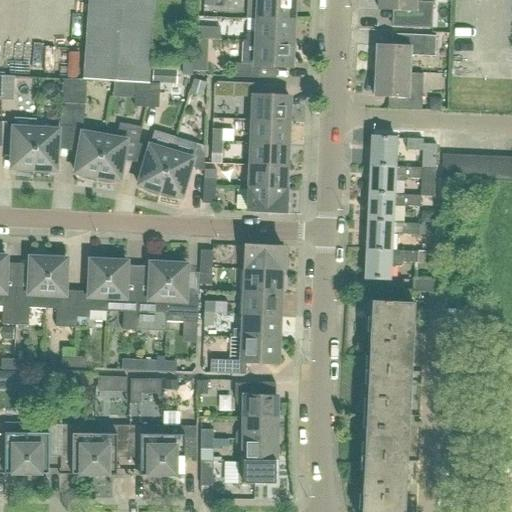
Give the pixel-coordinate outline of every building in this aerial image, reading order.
[(45,0),(18,0),(0,6),(0,25),(48,9),(45,0)] [(88,0),(83,80),(145,84),(151,0),(88,0)] [(257,0),(257,20),(296,22),(296,21),(293,21),(294,0),(257,0)] [(416,2),(416,0),(378,0),(377,11),(401,12),(400,28),(432,30),(433,3),(416,2)] [(246,42),(295,44),(295,43),(292,43),(293,22),(296,22),(257,20),(256,32),(246,32),(246,41),(246,42)] [(196,40),(206,40),(215,41),(215,29),(196,28),(196,40)] [(376,45),(374,72),(409,74),(410,57),(436,58),(437,37),(400,35),(399,47),(376,45)] [(234,64),(234,78),(259,79),(260,66),(275,67),(275,68),(277,68),(277,67),(291,68),(291,63),(293,63),(294,45),(295,45),(295,44),(246,42),(246,41),(243,41),(242,64),(234,64)] [(153,70),(152,84),(177,85),(177,71),(153,70)] [(408,90),(409,74),(374,72),(373,98),(397,99),(396,111),(421,112),(422,91),(408,90)] [(14,78),(2,78),(1,101),(13,102),(14,78)] [(61,104),(73,105),(74,81),(62,81),(61,104)] [(87,82),(74,81),(73,105),(85,105),(87,82)] [(134,108),(147,108),(148,84),(145,84),(136,84),(134,108)] [(160,85),(148,84),(147,108),(159,109),(160,85)] [(258,97),(259,85),(233,84),(233,97),(253,98),(252,121),(291,123),(291,122),(290,122),(291,104),(289,104),(290,99),(275,98),(275,97),(274,97),(274,98),(258,97)] [(33,175),(36,130),(23,129),(24,115),(14,115),(11,170),(15,170),(15,172),(24,173),(33,174),(33,175)] [(291,124),(291,123),(252,121),(251,144),(290,146),(290,145),(288,145),(289,123),(291,124)] [(117,140),(104,138),(97,182),(97,183),(97,181),(106,183),(115,183),(116,181),(119,182),(129,126),(119,124),(117,140)] [(48,131),(36,130),(33,175),(34,175),(34,174),(43,175),(52,174),(52,172),(56,172),(59,125),(48,125),(48,131)] [(238,144),(235,127),(224,130),(228,147),(238,144)] [(222,130),(212,130),(212,142),(222,142),(222,130)] [(96,182),(97,182),(104,138),(82,134),(75,174),(79,175),(79,177),(87,180),(96,181),(96,182)] [(371,166),(394,168),(396,139),(372,138),(371,166)] [(406,151),(422,152),(421,169),(436,170),(437,145),(423,144),(423,141),(406,140),(406,151)] [(221,154),(222,142),(212,142),(211,154),(221,154)] [(203,172),(204,170),(205,147),(192,143),(191,143),(190,143),(189,144),(188,144),(188,145),(188,146),(184,157),(171,153),(159,197),(159,196),(168,198),(177,200),(177,198),(181,199),(191,168),(203,172)] [(250,166),(289,168),(286,168),(288,146),(290,146),(251,144),(250,166)] [(158,197),(159,197),(171,153),(150,147),(138,186),(142,187),(141,189),(150,193),(158,196),(158,197)] [(442,156),(441,179),(453,180),(455,157),(442,156)] [(467,157),(455,157),(453,180),(465,181),(467,157)] [(479,158),(467,157),(465,181),(477,181),(479,158)] [(491,158),(479,158),(477,181),(489,182),(491,158)] [(489,182),(501,182),(503,159),(491,158),(489,182)] [(511,159),(503,159),(501,182),(511,182),(511,159)] [(289,169),(289,168),(250,166),(249,189),(247,189),(287,191),(285,191),(286,169),(289,169)] [(394,168),(371,166),(369,195),(393,196),(394,179),(435,181),(436,170),(421,169),(394,168)] [(216,171),(204,170),(204,180),(216,181),(216,171)] [(204,181),(203,205),(215,205),(216,182),(204,181)] [(287,192),(287,191),(247,189),(247,190),(249,190),(248,213),(269,214),(268,215),(270,215),(270,214),(284,215),(284,213),(287,213),(288,199),(285,199),(285,192),(287,192)] [(393,196),(369,195),(368,223),(392,224),(393,207),(419,208),(420,197),(393,196)] [(392,224),(368,223),(367,251),(390,252),(391,235),(426,236),(426,226),(419,226),(419,225),(392,224)] [(268,248),(268,247),(267,247),(267,248),(247,247),(246,270),(244,270),(283,272),(282,272),(282,264),(285,265),(285,251),(283,251),(283,249),(268,248)] [(200,251),(199,275),(212,275),(213,252),(200,251)] [(426,253),(390,252),(367,251),(365,280),(389,281),(390,267),(401,267),(401,263),(426,264),(426,253)] [(2,258),(2,256),(0,255),(0,307),(3,307),(2,325),(15,326),(17,289),(5,289),(6,258),(2,258)] [(48,256),(48,257),(43,257),(39,257),(34,257),(34,259),(30,259),(29,290),(17,289),(15,326),(28,327),(29,309),(46,310),(49,256),(48,256)] [(49,256),(46,310),(56,310),(56,328),(76,329),(77,318),(76,318),(77,292),(65,292),(66,260),(62,260),(63,258),(56,257),(49,257),(49,256)] [(108,258),(108,260),(104,259),(99,259),(95,260),(95,262),(91,262),(89,293),(77,292),(76,318),(77,318),(89,319),(89,312),(106,312),(109,258),(108,258)] [(123,263),(123,261),(118,260),(114,260),(109,260),(109,258),(106,312),(123,313),(122,331),(136,331),(137,321),(136,321),(137,295),(125,294),(127,263),(123,263)] [(168,261),(168,262),(164,262),(159,262),(155,263),(155,264),(151,264),(149,295),(137,295),(136,321),(137,321),(149,321),(150,314),(166,315),(169,261),(168,261)] [(183,266),(183,264),(180,263),(176,263),(170,262),(170,261),(169,261),(166,315),(183,316),(183,323),(197,324),(198,298),(185,297),(187,266),(183,266)] [(283,273),(283,272),(244,270),(244,271),(246,271),(244,294),(283,295),(283,294),(281,294),(282,273),(283,273)] [(199,286),(205,286),(211,286),(212,276),(200,276),(199,286)] [(413,292),(436,293),(436,281),(414,280),(413,292)] [(244,294),(243,316),(282,318),(282,317),(280,317),(281,296),(283,296),(283,295),(244,294)] [(204,303),(204,314),(214,315),(214,303),(204,303)] [(372,303),(361,511),(404,511),(414,305),(372,303)] [(34,311),(33,331),(46,331),(47,312),(34,311)] [(204,314),(204,327),(213,327),(214,315),(204,314)] [(234,339),(242,339),(281,341),(281,340),(279,340),(280,318),(282,319),(282,318),(243,316),(243,330),(234,330),(234,339)] [(210,360),(210,374),(245,375),(246,363),(262,364),(262,365),(263,365),(263,364),(277,364),(278,359),(279,359),(280,341),(281,341),(242,339),(241,362),(210,360)] [(62,358),(62,368),(74,368),(74,358),(62,358)] [(86,359),(74,358),(74,368),(86,369),(86,359)] [(1,371),(13,371),(13,361),(2,361),(1,371)] [(25,362),(13,361),(13,371),(25,372),(25,362)] [(122,371),(134,371),(134,361),(122,361),(122,371)] [(146,362),(134,361),(134,371),(146,372),(146,362)] [(164,363),(164,373),(176,373),(176,363),(164,363)] [(244,397),(244,419),(276,420),(277,397),(262,397),(262,385),(239,385),(239,397),(244,397)] [(164,392),(144,392),(144,416),(165,417),(164,421),(184,421),(184,409),(163,408),(164,392)] [(244,419),(244,441),(276,441),(276,420),(244,419)] [(4,475),(26,475),(27,434),(17,434),(17,428),(13,426),(0,425),(0,450),(4,451),(4,475)] [(39,434),(27,434),(26,475),(49,475),(49,451),(60,451),(61,426),(41,426),(39,428),(39,434)] [(72,476),(94,476),(94,435),(73,435),(73,426),(61,426),(60,451),(72,451),(72,476)] [(116,435),(94,435),(94,476),(116,476),(117,452),(128,452),(128,427),(116,427),(116,435)] [(139,476),(162,477),(162,428),(141,427),(128,427),(128,452),(140,452),(139,476)] [(184,453),(196,453),(196,428),(184,427),(184,428),(162,428),(162,477),(184,477),(184,453)] [(213,431),(201,431),(201,440),(213,441),(213,431)] [(213,441),(201,440),(201,450),(213,450),(213,441)] [(244,441),(243,462),(276,463),(276,441),(244,441)] [(213,462),(200,462),(200,487),(212,487),(213,462)] [(276,463),(243,462),(238,462),(238,485),(275,485),(276,463)] [(143,479),(143,499),(155,500),(156,480),(143,479)]
